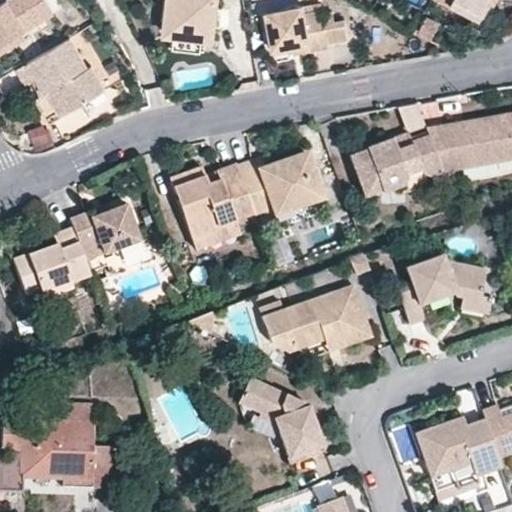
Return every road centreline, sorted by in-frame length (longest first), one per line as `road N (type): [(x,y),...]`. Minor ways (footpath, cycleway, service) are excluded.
road 1 (residential): [(12,188),(159,125),(511,60)]
road 2 (residential): [(397,511),(372,438),(381,400),(511,351)]
